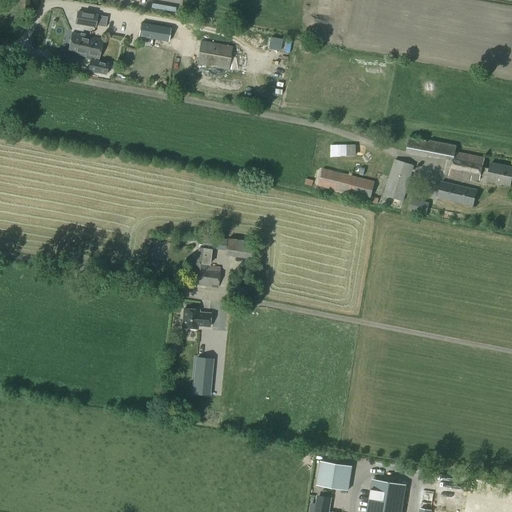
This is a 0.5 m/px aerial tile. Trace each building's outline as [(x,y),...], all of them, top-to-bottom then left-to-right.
[(150,0),(150,6),(174,12),(177,0),(150,0)] [(95,26),(97,16),(77,13),(75,23),(95,26)] [(170,29),(141,24),(138,37),(154,40),(168,42),(170,29)] [(287,49),(289,35),(236,27),(234,41),(287,49)] [(71,34),(66,54),(83,58),(84,52),(81,51),(82,48),(77,46),(79,36),(71,34)] [(79,36),(77,46),(82,48),(81,51),(84,52),(83,58),(89,60),(90,60),(90,61),(88,71),(107,76),(110,64),(97,61),(102,42),(90,39),(79,36)] [(193,60),(225,67),(230,43),(221,41),(219,49),(197,44),(193,60)] [(406,141),(404,147),(426,152),(428,145),(406,141)] [(429,143),(426,156),(451,161),(448,177),(471,181),(471,179),(479,181),(480,175),(488,177),(487,181),(509,186),(511,173),(511,167),(491,163),(489,169),(482,168),(484,158),(455,152),(456,146),(429,141),(429,143)] [(355,146),(331,146),(331,157),(356,156),(355,146)] [(332,168),(343,170),(345,161),(334,159),(332,168)] [(394,159),(383,196),(403,202),(414,166),(394,159)] [(323,169),(318,187),(370,200),(375,182),(323,169)] [(441,182),(436,199),(473,207),(476,190),(441,182)] [(412,199),(409,211),(427,216),(430,204),(412,199)] [(199,237),(193,285),(218,288),(220,268),(208,266),(209,266),(211,250),(226,252),(225,256),(250,260),(253,242),(227,239),(227,240),(203,236),(203,238),(199,237)] [(183,309),(182,328),(197,329),(197,326),(209,327),(210,314),(199,313),(199,311),(183,309)] [(209,395),(212,360),(196,359),(194,377),(193,394),(209,395)] [(352,465),(320,460),(316,485),(348,490),(352,465)] [(401,511),(406,484),(373,478),(367,511),(401,511)] [(328,511),(330,499),(318,497),(315,511),(328,511)]
